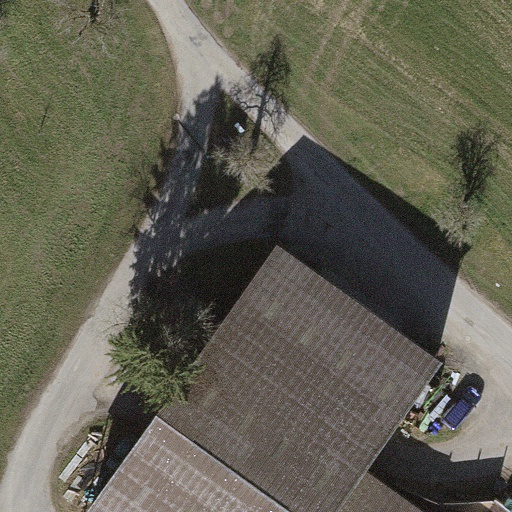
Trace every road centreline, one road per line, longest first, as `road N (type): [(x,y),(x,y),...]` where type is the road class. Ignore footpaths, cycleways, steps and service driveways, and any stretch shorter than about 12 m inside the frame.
road 1 (track): [(199,41),(197,107),(181,182),(4,511)]
road 2 (track): [(199,41),(511,341)]
